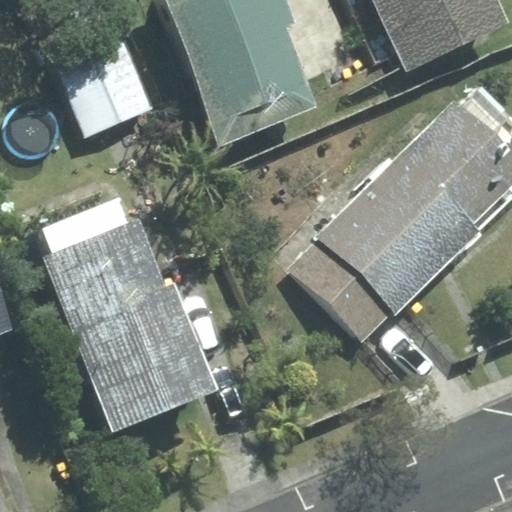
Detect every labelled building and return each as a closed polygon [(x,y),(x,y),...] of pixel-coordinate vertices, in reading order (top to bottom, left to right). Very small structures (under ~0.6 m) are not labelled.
[(141,0),(207,161),(300,124),(265,38),(286,29),(273,0),(141,0)] [(341,0),(392,93),(495,38),(474,0),(341,0)] [(100,32),(41,58),(79,147),(138,121),(100,32)] [(275,269),(361,358),(511,206),(511,177),(436,103),(275,269)] [(96,444),(192,404),(103,192),(7,232),(96,444)]
